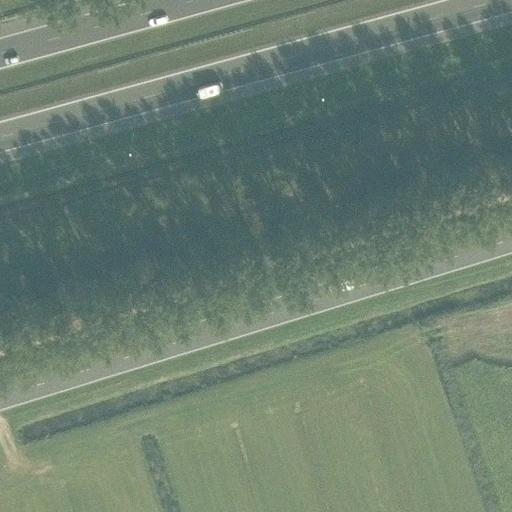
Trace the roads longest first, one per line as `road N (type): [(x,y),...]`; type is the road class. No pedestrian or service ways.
road 1 (secondary): [(0,397),(511,240)]
road 2 (motorway): [(0,138),(505,0)]
road 3 (motorway): [(197,0),(0,54)]
